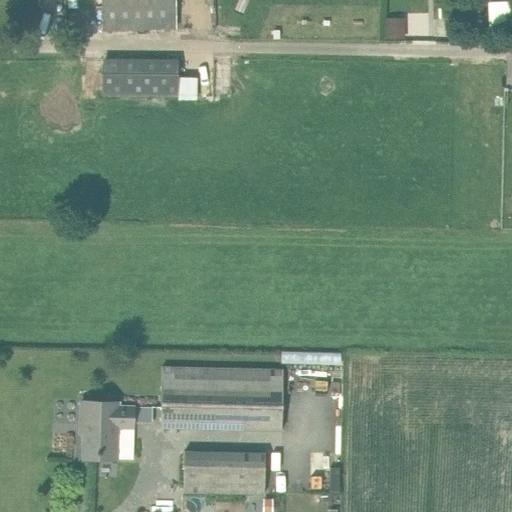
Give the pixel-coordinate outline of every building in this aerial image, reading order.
[(101,0),(102,31),(175,28),(174,0),(101,0)] [(27,5),(14,20),(26,29),(38,14),(27,5)] [(408,36),(407,15),(386,16),(387,37),(408,36)] [(102,63),(102,96),(177,96),(178,63),(102,63)] [(283,370),(181,367),(161,367),(160,428),(281,431),(283,370)] [(118,406),(118,403),(80,402),(80,424),(83,424),(82,458),(117,459),(118,428),(132,428),(132,406),(118,406)] [(185,449),(184,491),(266,492),(266,451),(185,449)] [(310,452),(311,496),(340,496),(339,451),(310,452)] [(262,499),(262,511),(271,511),(272,499),(262,499)]
